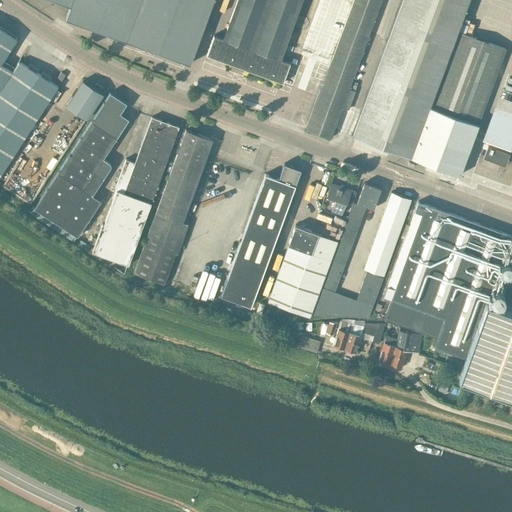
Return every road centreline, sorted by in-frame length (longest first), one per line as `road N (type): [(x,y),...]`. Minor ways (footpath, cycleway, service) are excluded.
road 1 (tertiary): [(511,220),(134,82),(0,1)]
road 2 (track): [(0,221),(123,301),(316,365)]
road 3 (unclassified): [(511,428),(432,403),(407,374),(323,346)]
road 4 (track): [(432,403),(316,365)]
